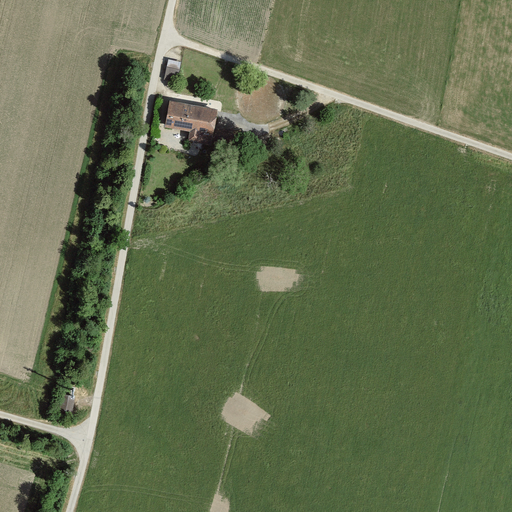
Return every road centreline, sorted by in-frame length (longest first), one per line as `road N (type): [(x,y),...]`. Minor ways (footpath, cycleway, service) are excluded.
road 1 (track): [(0,405),(92,431),(185,0)]
road 2 (track): [(511,151),(176,36)]
